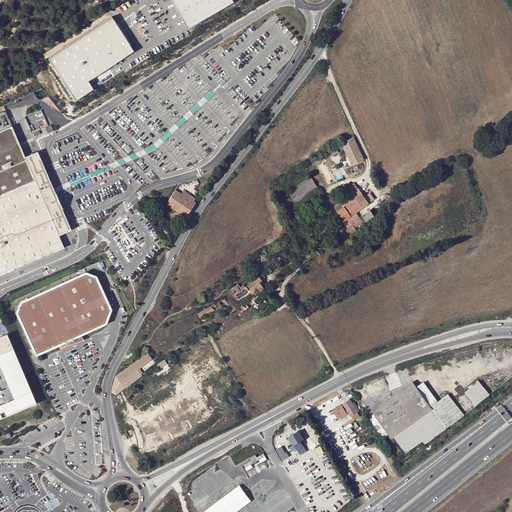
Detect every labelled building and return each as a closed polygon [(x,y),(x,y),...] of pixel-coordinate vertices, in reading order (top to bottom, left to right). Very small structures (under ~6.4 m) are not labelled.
[(171,0),(187,29),(233,2),(232,0),(171,0)] [(112,17),(50,58),(76,100),(93,88),(89,81),(134,51),(112,17)] [(59,235),(26,157),(13,125),(0,130),(0,275),(65,248),(65,247),(59,235)] [(353,137),(341,143),(342,146),(352,166),(364,160),(353,137)] [(342,146),(341,143),(326,150),(330,158),(339,153),(337,149),(342,146)] [(26,157),(59,235),(70,230),(54,191),(37,153),(26,157)] [(292,199),(295,204),(318,189),(310,177),(292,189),(297,196),(292,199)] [(351,206),(356,212),(374,199),(370,193),(364,197),(358,188),(357,189),(354,184),(346,189),(350,194),(345,197),(351,206)] [(184,189),(179,185),(174,192),(173,193),(173,194),(178,197),(178,198),(184,202),(182,206),(190,211),(195,203),(183,195),(182,195),(185,189),(184,189)] [(297,196),(292,189),(288,192),(292,199),(297,196)] [(195,203),(198,199),(192,196),(186,192),(183,195),(195,203)] [(356,212),(351,206),(345,197),(337,203),(336,201),(332,203),(336,210),(337,213),(339,215),(342,218),(340,219),(342,222),(347,218),(355,228),(363,222),(356,212)] [(166,204),(186,217),(190,211),(182,206),(184,202),(178,198),(175,201),(170,198),(168,201),(166,204)] [(325,203),(319,208),(322,212),(328,208),(325,203)] [(317,215),(322,212),(319,208),(308,215),(313,223),(320,219),(317,215)] [(364,214),(365,215),(368,220),(374,216),(371,211),(370,210),(364,214)] [(340,223),(347,233),(355,228),(347,218),(342,222),(340,223)] [(163,226),(159,228),(168,242),(172,240),(163,226)] [(258,260),(256,260),(262,269),(267,267),(264,262),(267,259),(264,255),(258,260)] [(105,322),(110,309),(96,277),(86,274),(22,303),(18,312),(37,353),(105,322)] [(230,289),(231,290),(238,301),(250,292),(254,297),(265,289),(261,284),(260,282),(262,280),(259,276),(245,287),(243,284),(240,287),(238,284),(230,289)] [(224,298),(198,314),(200,318),(226,302),(224,298)] [(0,365),(15,400),(0,406),(0,419),(37,404),(8,335),(0,338),(0,365)] [(113,386),(111,392),(115,395),(142,375),(141,374),(143,372),(139,368),(152,358),(147,352),(116,376),(113,386)] [(158,370),(166,365),(163,360),(159,363),(156,365),(158,370)] [(371,410),(374,414),(415,384),(413,381),(371,410)] [(478,381),(464,392),(476,406),(490,394),(478,381)] [(417,387),(429,404),(436,400),(424,382),(417,387)] [(374,414),(369,418),(382,439),(388,434),(430,405),(429,404),(417,387),(415,384),(374,414)] [(448,394),(431,407),(433,409),(447,428),(464,415),(448,394)] [(348,413),(351,417),(357,412),(349,399),(333,410),(339,419),(348,413)] [(430,405),(388,434),(391,438),(394,437),(433,409),(431,407),(430,405)] [(433,409),(394,437),(406,453),(423,442),(425,445),(447,428),(433,409)] [(289,436),(300,455),(306,451),(300,441),(303,440),(298,431),(296,432),(297,433),(295,434),(294,433),(289,436)] [(281,447),(276,450),(280,456),(281,456),(285,454),(281,447)] [(249,459),(250,460),(242,464),(246,471),(268,460),(263,451),(249,459)]
